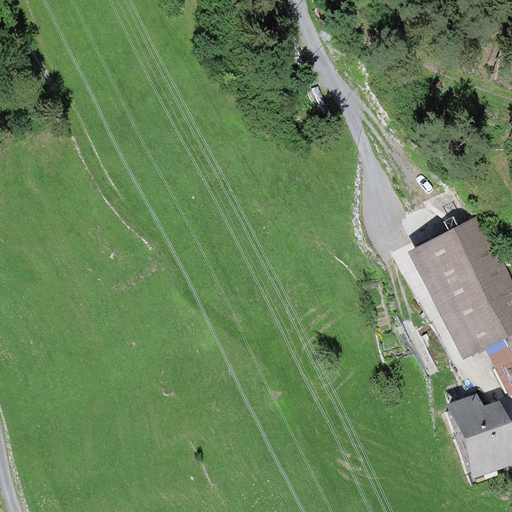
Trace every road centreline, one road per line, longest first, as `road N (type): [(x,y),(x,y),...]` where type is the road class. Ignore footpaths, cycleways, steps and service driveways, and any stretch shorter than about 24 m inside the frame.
road 1 (track): [(289,0),(345,98),(367,158),(403,313),(443,368),(484,379),(510,422)]
road 2 (track): [(19,0),(104,182),(164,250),(197,307),(247,339)]
road 3 (track): [(195,0),(199,59),(282,144)]
